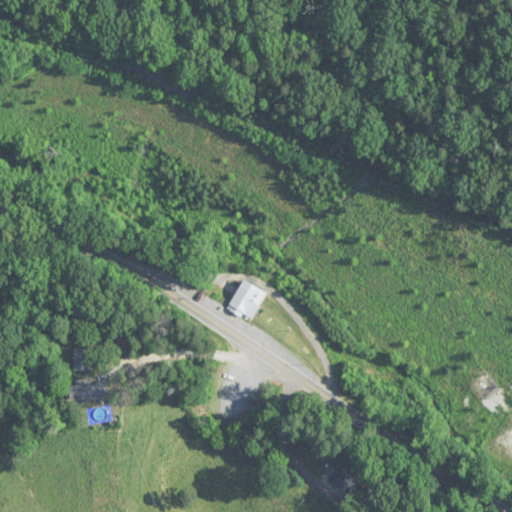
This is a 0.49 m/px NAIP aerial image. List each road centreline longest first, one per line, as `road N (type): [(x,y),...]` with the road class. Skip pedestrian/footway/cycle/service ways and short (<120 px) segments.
road 1 (tertiary): [(511,503),(295,376),(125,261),(0,205)]
road 2 (residential): [(253,192),(204,162),(0,108)]
road 3 (residential): [(351,511),(285,444),(281,414),(295,376)]
